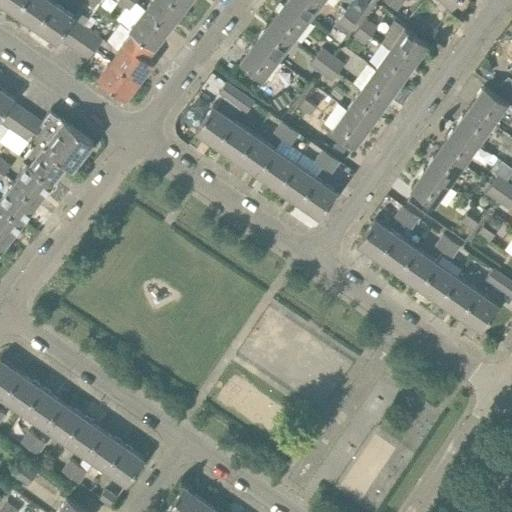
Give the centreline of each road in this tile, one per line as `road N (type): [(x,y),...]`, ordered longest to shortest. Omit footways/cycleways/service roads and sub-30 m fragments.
road 1 (residential): [(314,261),(508,0)]
road 2 (residential): [(188,441),(6,314)]
road 3 (residential): [(494,387),(314,261)]
road 4 (residential): [(6,314),(136,139)]
road 5 (residential): [(314,261),(136,139)]
road 6 (residential): [(136,139),(243,0)]
road 7 (residential): [(136,139),(0,38)]
road 8 (residential): [(494,387),(409,511)]
road 9 (residential): [(288,511),(188,441)]
